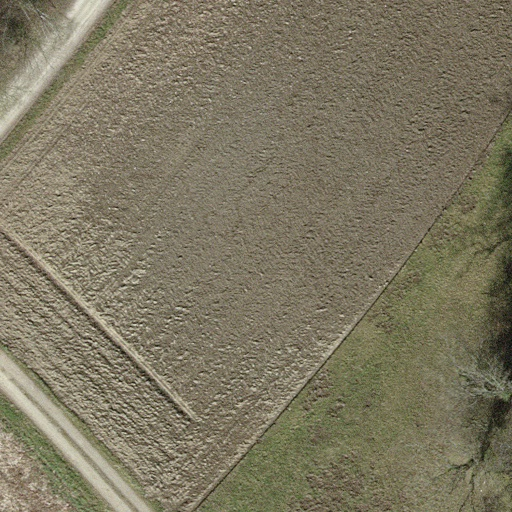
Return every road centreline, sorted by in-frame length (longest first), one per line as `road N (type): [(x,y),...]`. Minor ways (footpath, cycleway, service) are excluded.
road 1 (track): [(149,511),(0,368)]
road 2 (track): [(0,111),(89,0)]
